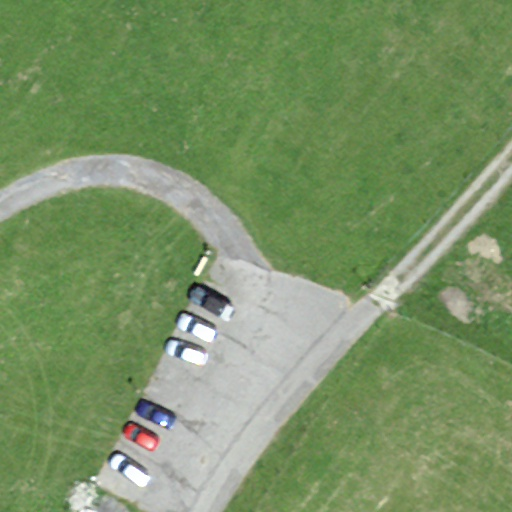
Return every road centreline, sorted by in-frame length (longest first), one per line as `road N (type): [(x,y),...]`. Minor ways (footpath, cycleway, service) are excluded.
road 1 (track): [(250,446),(274,339),(241,249),(189,200),(123,170),(56,182),(0,213)]
road 2 (track): [(250,446),(511,171)]
